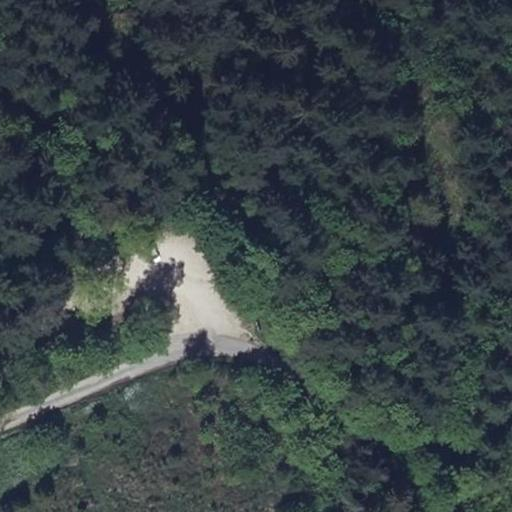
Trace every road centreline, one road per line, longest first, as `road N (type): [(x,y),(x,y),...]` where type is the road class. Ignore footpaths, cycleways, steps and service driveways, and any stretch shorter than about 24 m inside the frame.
road 1 (unclassified): [(0,419),(178,345),(222,344),(287,365),(349,412),(412,511)]
road 2 (track): [(0,337),(145,292),(183,306),(222,344)]
